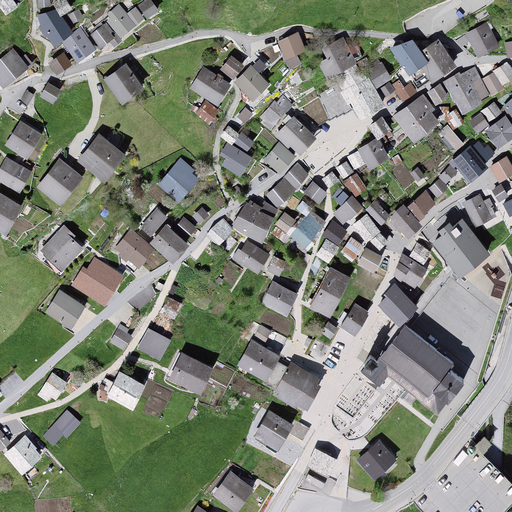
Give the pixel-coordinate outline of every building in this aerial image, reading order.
[(9,0),(4,0),(0,3),(0,11),(5,18),(16,9),(9,0)] [(148,0),(137,8),(146,21),(157,13),(148,0)] [(58,19),(68,15),(62,1),(52,5),(58,19)] [(51,9),(34,19),(52,50),(69,40),(51,9)] [(103,21),(119,40),(134,28),(118,9),(103,21)] [(143,22),(134,10),(126,17),(135,28),(143,22)] [(487,25),(465,36),(476,59),(498,48),(487,25)] [(103,27),(90,38),(100,51),(113,40),(103,27)] [(63,47),(75,64),(93,52),(81,34),(63,47)] [(299,35),(277,44),(285,61),(306,52),(299,35)] [(446,36),(426,50),(446,77),(466,63),(446,36)] [(409,38),(390,50),(408,77),(427,65),(409,38)] [(318,62),(327,80),(356,66),(348,48),(318,62)] [(65,52),(50,62),(58,75),(73,65),(65,52)] [(13,53),(0,61),(0,87),(1,89),(26,71),(13,53)] [(284,64),(288,71),(301,65),(297,57),(284,64)] [(229,58),(219,70),(232,81),(242,69),(229,58)] [(502,87),(511,80),(511,71),(507,64),(493,73),(502,87)] [(383,65),(367,74),(377,89),(392,80),(383,65)] [(126,66),(103,81),(121,107),(144,93),(126,66)] [(337,81),(359,121),(384,108),(362,68),(337,81)] [(234,85),(252,103),(269,87),(251,69),(234,85)] [(473,69),(444,84),(462,116),(491,101),(473,69)] [(203,70),(190,90),(217,107),(230,88),(203,70)] [(493,75),(483,81),(491,97),(502,91),(493,75)] [(405,78),(392,85),(401,102),(415,95),(405,78)] [(47,85),(39,98),(51,106),(59,93),(47,85)] [(441,86),(427,95),(435,107),(449,99),(441,86)] [(258,121),(271,132),(293,106),(281,95),(258,121)] [(422,97),(394,118),(413,145),(442,124),(422,97)] [(488,123),(501,114),(493,104),(481,113),(488,123)] [(245,110),(237,118),(244,123),(251,115),(245,110)] [(480,115),(468,123),(476,134),(488,125),(480,115)] [(293,118),(275,136),(298,157),(315,139),(293,118)] [(511,128),(504,118),(485,134),(498,150),(511,139),(511,128)] [(381,119),(368,128),(378,141),(390,132),(381,119)] [(441,132),(456,151),(472,138),(456,119),(441,132)] [(16,121),(3,145),(26,157),(39,133),(16,121)] [(228,127),(221,138),(231,145),(239,135),(228,127)] [(77,158),(102,178),(124,152),(99,132),(77,158)] [(242,136),(236,144),(247,152),(253,144),(242,136)] [(377,141),(358,151),(370,173),(389,163),(377,141)] [(216,163),(239,178),(251,160),(228,145),(216,163)] [(470,148),(451,164),(467,184),(487,168),(470,148)] [(4,157),(0,163),(0,181),(19,193),(31,172),(4,157)] [(179,158),(157,182),(177,200),(199,175),(179,158)] [(58,160),(36,186),(58,204),(80,179),(58,160)] [(500,184),(511,176),(511,168),(507,160),(491,170),(500,184)] [(345,164),(336,170),(343,180),(352,174),(345,164)] [(450,167),(438,178),(445,185),(457,174),(450,167)] [(358,197),(369,189),(358,172),(346,180),(358,197)] [(332,173),(322,181),(329,189),(339,181),(332,173)] [(284,179),(266,196),(277,208),(295,191),(284,179)] [(439,181),(429,189),(438,199),(447,191),(439,181)] [(313,183),(303,194),(318,206),(327,195),(313,183)] [(408,207),(421,220),(439,202),(426,189),(408,207)] [(342,203),(350,195),(345,190),(337,198),(342,203)] [(0,193),(0,229),(3,231),(19,205),(0,193)] [(490,222),(479,197),(465,203),(476,228),(490,222)] [(351,198),(333,214),(343,225),(361,209),(351,198)] [(511,203),(511,200),(496,207),(502,219),(511,213),(511,203)] [(302,201),(296,210),(306,218),(313,209),(302,201)] [(243,203),(231,226),(261,241),(273,219),(243,203)] [(373,203),(365,212),(381,226),(389,218),(373,203)] [(201,205),(190,215),(198,223),(208,212),(201,205)] [(158,208),(139,225),(148,234),(166,217),(158,208)] [(403,208),(389,220),(406,240),(420,227),(403,208)] [(286,210),(276,223),(287,232),(297,219),(286,210)] [(189,239),(199,228),(185,215),(175,226),(189,239)] [(364,215),(352,225),(365,242),(377,232),(364,215)] [(465,217),(433,241),(458,275),(490,252),(465,217)] [(301,218),(287,235),(306,251),(319,234),(301,218)] [(207,237),(217,246),(231,231),(221,222),(207,237)] [(151,240),(171,257),(185,241),(165,224),(151,240)] [(62,228),(40,251),(60,270),(82,248),(62,228)] [(128,230),(112,252),(135,269),(152,247),(128,230)] [(379,232),(370,242),(378,250),(387,240),(379,232)] [(351,238),(340,254),(351,262),(362,246),(351,238)] [(244,239),(232,257),(257,273),(269,255),(244,239)] [(315,257),(328,264),(338,247),(326,239),(315,257)] [(417,243),(409,255),(423,263),(430,252),(417,243)] [(365,248),(357,265),(372,272),(380,256),(365,248)] [(273,255),(266,272),(279,277),(286,260),(273,255)] [(90,257),(72,284),(105,305),(123,278),(90,257)] [(400,262),(392,275),(400,280),(408,266),(400,262)] [(328,267),(308,307),(329,318),(350,279),(328,267)] [(424,301),(402,279),(381,300),(403,322),(424,301)] [(271,282),(261,304),(286,315),(296,294),(271,282)] [(150,286),(138,294),(144,303),(156,295),(150,286)] [(59,290),(45,312),(69,327),(83,305),(59,290)] [(170,296),(161,311),(174,318),(182,303),(170,296)] [(354,303),(340,326),(354,335),(368,312),(354,303)] [(330,321),(320,337),(331,344),(341,327),(330,321)] [(406,391),(436,413),(463,378),(449,367),(453,361),(400,321),(360,373),(378,387),(387,376),(406,391)] [(135,332),(120,324),(111,341),(126,349),(135,332)] [(148,328),(137,348),(157,359),(168,339),(148,328)] [(250,339),(236,367),(266,382),(280,354),(250,339)] [(179,351),(167,377),(199,392),(211,366),(179,351)] [(305,413),(323,382),(285,360),(267,391),(305,413)] [(118,370),(105,396),(131,408),(144,383),(118,370)] [(51,373),(37,397),(50,405),(64,381),(51,373)] [(268,409),(254,434),(279,447),(293,422),(268,409)] [(68,410),(44,436),(57,449),(82,423),(68,410)] [(0,428),(0,449),(2,452),(13,443),(0,428)] [(23,436),(3,453),(19,473),(40,455),(23,436)] [(378,441),(356,461),(373,480),(395,460),(378,441)] [(315,448),(307,463),(328,474),(336,459),(315,448)] [(228,469),(211,493),(235,509),(252,485),(228,469)] [(304,482),(309,484),(313,478),(307,475),(304,482)] [(309,484),(321,491),(325,485),(313,478),(309,484)]
